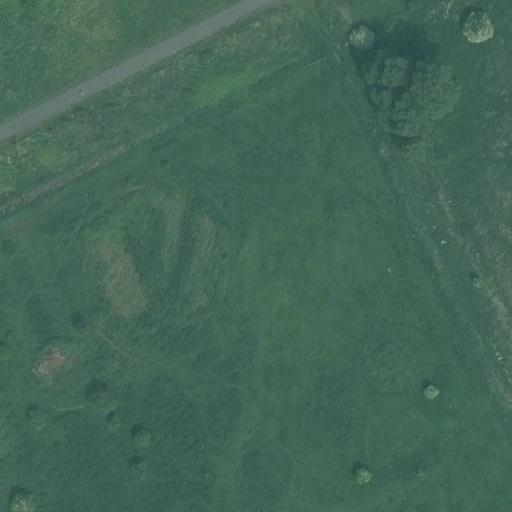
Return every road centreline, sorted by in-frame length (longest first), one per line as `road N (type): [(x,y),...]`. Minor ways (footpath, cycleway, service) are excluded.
road 1 (track): [(321,0),(511,420)]
road 2 (unclassified): [(0,131),(256,0)]
